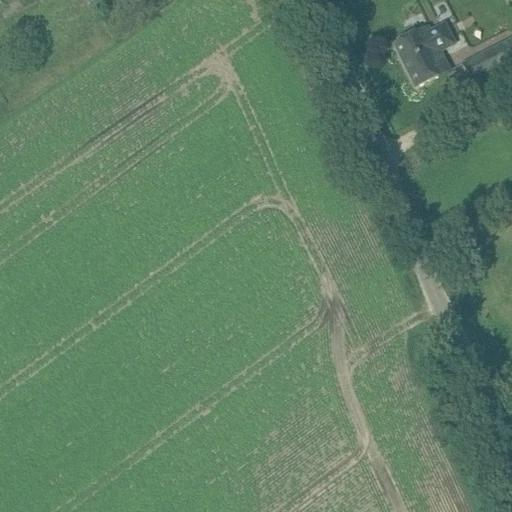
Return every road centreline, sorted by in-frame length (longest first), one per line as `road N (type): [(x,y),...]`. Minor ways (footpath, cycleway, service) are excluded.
road 1 (unclassified): [(511,431),(300,0)]
road 2 (track): [(511,111),(384,168)]
